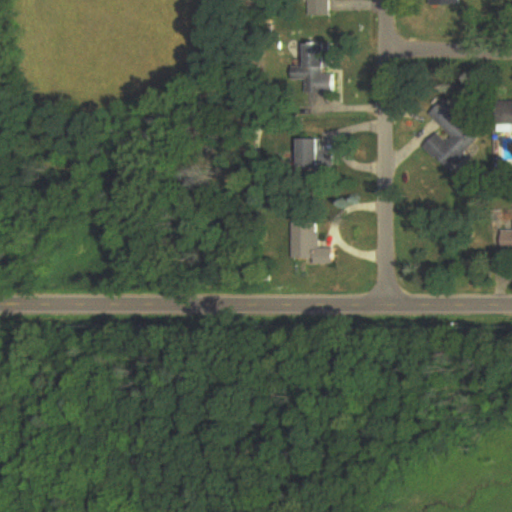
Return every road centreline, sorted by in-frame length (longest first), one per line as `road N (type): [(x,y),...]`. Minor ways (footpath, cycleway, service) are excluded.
road 1 (tertiary): [(511,308),(0,301)]
road 2 (residential): [(387,0),(388,309)]
road 3 (residential): [(511,53),(388,51)]
